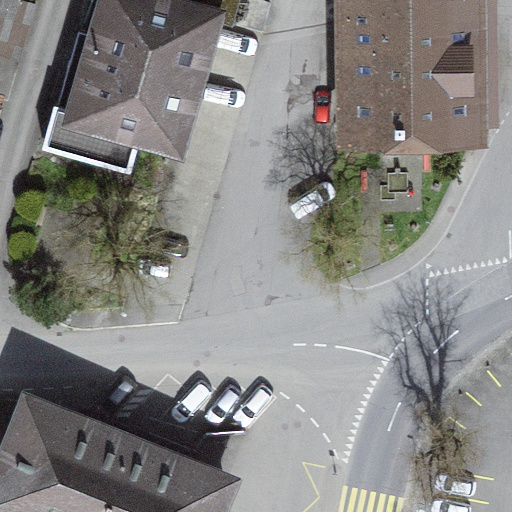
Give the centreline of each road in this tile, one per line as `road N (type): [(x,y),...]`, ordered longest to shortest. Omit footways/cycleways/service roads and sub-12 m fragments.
road 1 (residential): [(196,349),(272,135),(297,0)]
road 2 (unclassified): [(196,349),(331,346),(417,377)]
road 3 (unclassified): [(0,359),(196,349)]
road 4 (secondary): [(374,511),(417,377)]
road 5 (secondary): [(417,377),(458,330),(511,295)]
